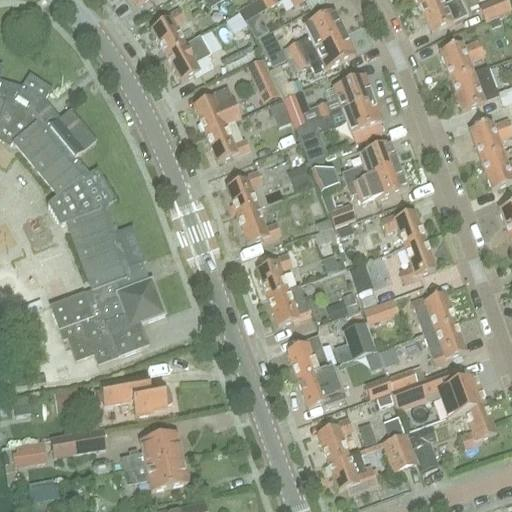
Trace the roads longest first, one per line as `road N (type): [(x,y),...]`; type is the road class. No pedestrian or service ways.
road 1 (tertiary): [(296,511),(155,134),(102,43),(64,0)]
road 2 (residential): [(362,0),(438,159),(511,371)]
